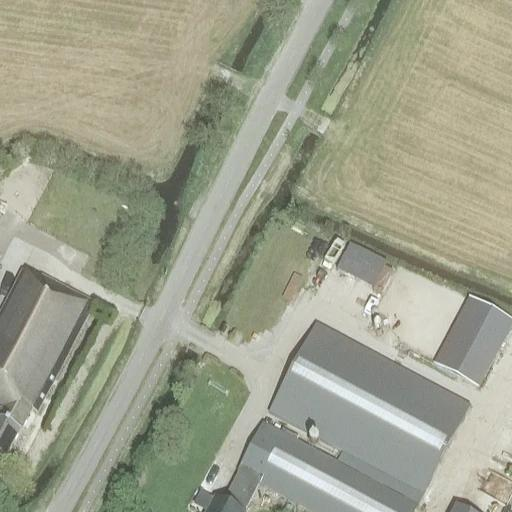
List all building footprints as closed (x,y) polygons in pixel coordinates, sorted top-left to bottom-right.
[(29,167),(21,183),(44,195),(35,211),(51,219),(68,188),(29,167)] [(25,214),(14,235),(35,246),(46,225),(25,214)] [(93,305),(41,278),(40,281),(23,273),(0,315),(0,409),(2,411),(0,415),(0,466),(2,467),(31,412),(36,415),(93,305)] [(478,389),(511,326),(511,324),(470,301),(435,366),(478,389)] [(308,511),(414,511),(470,409),(317,327),(269,415),(343,453),(337,463),(264,425),(238,474),(239,474),(223,504),(214,500),(207,511),(244,511),(259,485),(308,511)]
